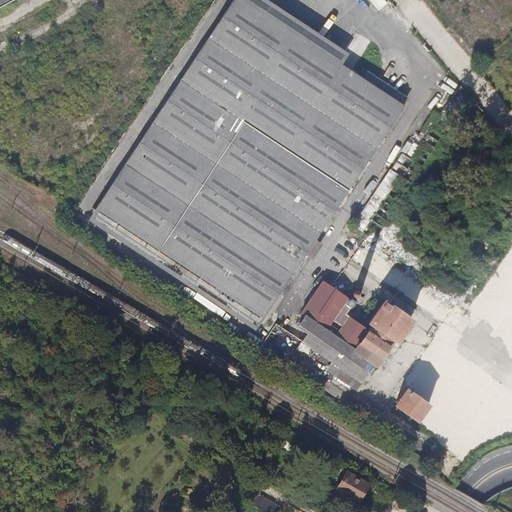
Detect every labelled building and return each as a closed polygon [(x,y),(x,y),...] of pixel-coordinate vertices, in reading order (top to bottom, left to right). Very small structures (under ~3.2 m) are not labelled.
[(230,0),(202,44),(370,154),(425,71),(361,29),(340,61),(242,0),(230,0)] [(267,314),(370,154),(202,44),(99,206),(267,314)] [(355,223),(364,229),(401,174),(391,168),(355,223)] [(351,229),(345,238),(358,247),(363,238),(351,229)] [(408,319),(383,302),(368,322),(369,324),(365,329),(344,314),(352,302),(328,285),(298,327),(306,334),(301,341),(361,381),(391,339),(393,340),(408,319)] [(208,394),(213,384),(181,365),(174,373),(208,394)] [(321,391),(309,382),(303,390),(315,398),(321,391)] [(427,406),(404,391),(393,406),(416,421),(427,406)] [(286,448),(297,454),(304,443),(291,435),(285,446),(286,447),(286,448)] [(265,460),(258,456),(252,463),(259,468),(265,460)] [(346,473),(337,487),(356,498),(365,483),(346,473)] [(258,508),(264,488),(251,479),(245,501),(258,508)]
